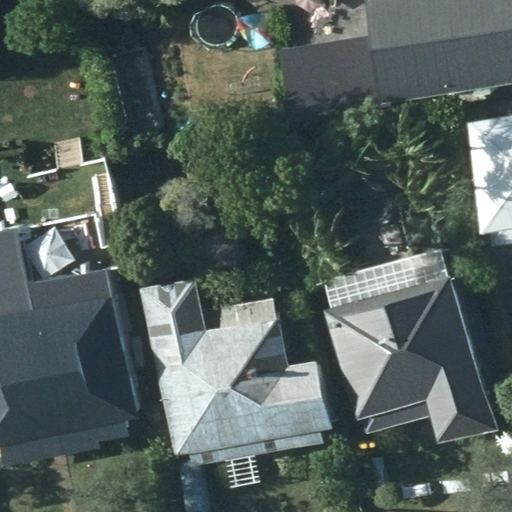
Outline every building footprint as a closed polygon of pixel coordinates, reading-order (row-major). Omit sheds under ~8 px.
[(511,0),(371,0),(383,91),(511,75),(511,0)] [(511,104),(474,110),(486,218),(511,214),(511,104)] [(0,232),(42,225),(35,186),(0,193),(0,232)] [(108,282),(102,260),(0,278),(0,438),(1,439),(6,459),(104,442),(102,433),(130,428),(127,411),(141,410),(116,281),(108,282)] [(500,420),(454,262),(330,294),(369,428),(433,410),(440,437),(500,420)] [(199,265),(144,276),(179,448),(192,445),(195,462),(326,436),(324,422),(337,420),(323,348),(293,352),(284,305),(280,305),(277,285),(205,299),(199,265)] [(227,511),(213,464),(180,473),(191,511),(227,511)]
